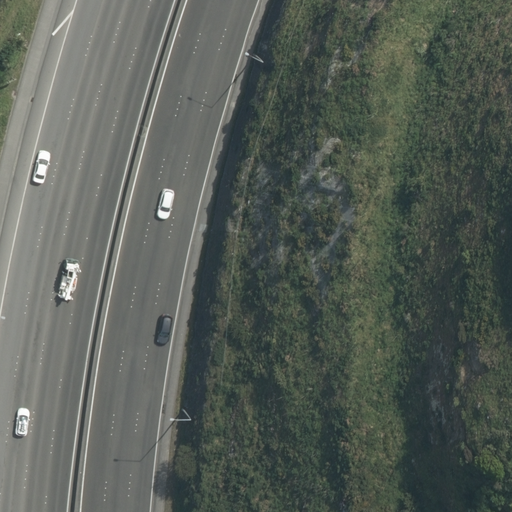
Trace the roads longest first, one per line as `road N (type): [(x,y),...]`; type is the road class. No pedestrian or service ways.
road 1 (trunk): [(17,511),(49,293),(128,0)]
road 2 (trunk): [(224,0),(162,209),(127,401),(117,511)]
